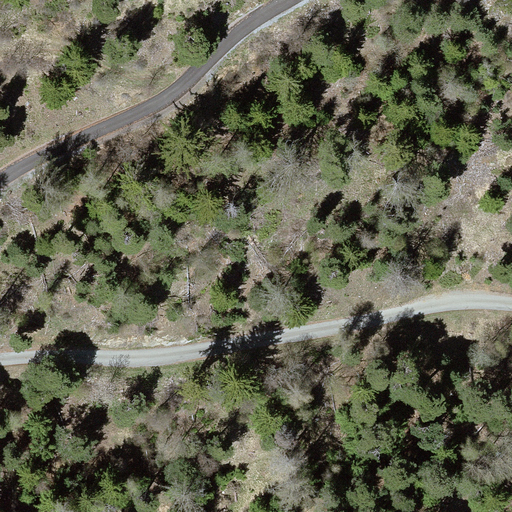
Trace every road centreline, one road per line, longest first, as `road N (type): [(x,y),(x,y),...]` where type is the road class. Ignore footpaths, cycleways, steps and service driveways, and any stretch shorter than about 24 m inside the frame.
road 1 (unclassified): [(511,307),(450,302),(237,351),(0,360)]
road 2 (track): [(0,181),(178,93),(237,31),(293,0)]
